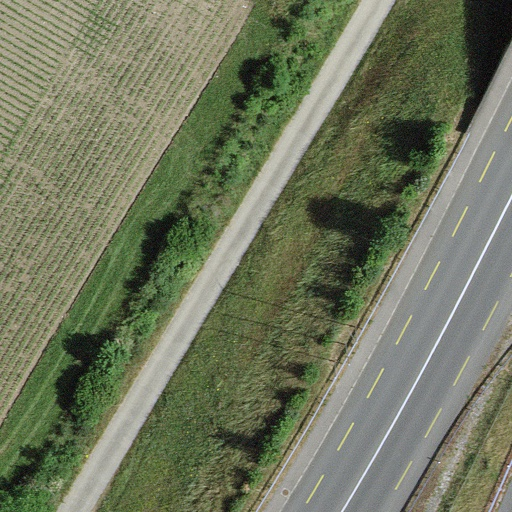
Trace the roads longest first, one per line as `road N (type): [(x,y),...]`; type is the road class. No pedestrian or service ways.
road 1 (track): [(372,0),(71,511)]
road 2 (primary): [(511,215),(350,511)]
